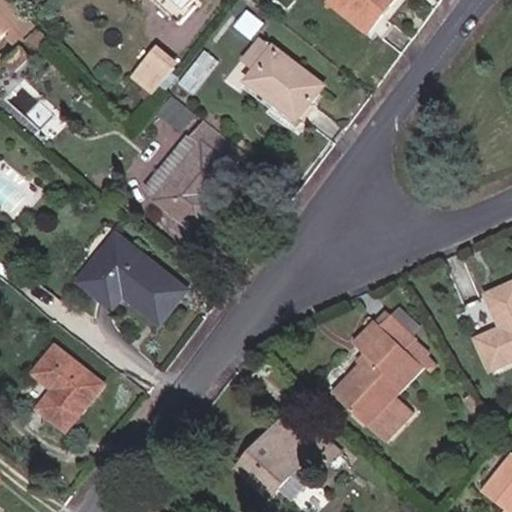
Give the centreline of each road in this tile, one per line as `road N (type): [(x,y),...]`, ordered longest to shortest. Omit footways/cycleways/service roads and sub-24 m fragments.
road 1 (residential): [(318,234),(102,511)]
road 2 (residential): [(495,0),(318,234)]
road 3 (residential): [(318,234),(436,240),(511,210)]
